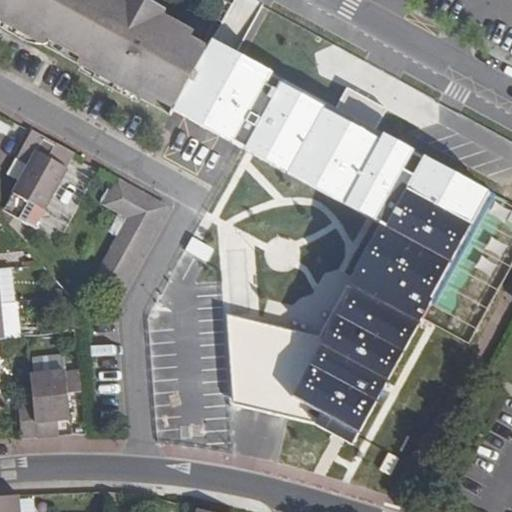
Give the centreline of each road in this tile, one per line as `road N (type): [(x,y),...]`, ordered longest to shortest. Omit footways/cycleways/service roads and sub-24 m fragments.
road 1 (residential): [(0,92),(190,199),(130,317),(143,469)]
road 2 (residential): [(332,0),(511,97)]
road 3 (residential): [(294,497),(143,469)]
road 4 (residential): [(143,469),(0,471)]
